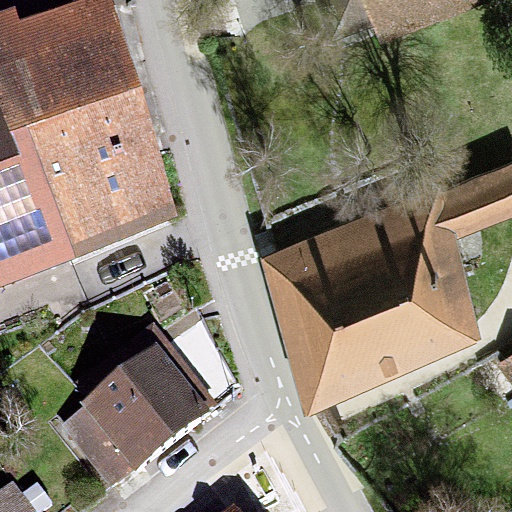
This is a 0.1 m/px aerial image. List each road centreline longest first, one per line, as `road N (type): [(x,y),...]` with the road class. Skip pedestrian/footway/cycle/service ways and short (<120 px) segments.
road 1 (tertiary): [(159,0),(290,406)]
road 2 (residential): [(162,511),(290,406)]
